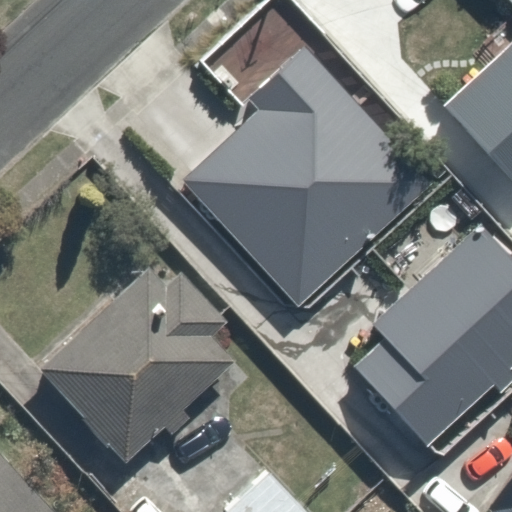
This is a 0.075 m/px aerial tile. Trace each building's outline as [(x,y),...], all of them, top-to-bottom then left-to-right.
[(511,175),(511,42),(446,96),(511,176),(511,175)] [(256,107),(180,179),(295,305),(429,180),(302,44),(245,96),(256,107)] [(382,334),(351,364),(424,443),(490,383),(497,390),(511,377),(511,371),(507,366),(511,361),(511,257),(477,220),(369,321),(382,334)] [(216,308),(175,264),(164,274),(145,254),(37,356),(119,442),(227,341),(205,318),(216,308)] [(51,511),(0,455),(0,511),(51,511)] [(316,511),(267,457),(220,499),(231,511),(316,511)] [(486,507),(482,511),(511,511),(511,463),(484,506),(486,507)]
